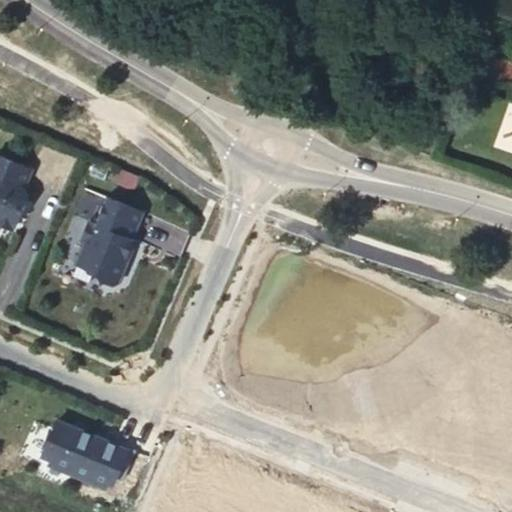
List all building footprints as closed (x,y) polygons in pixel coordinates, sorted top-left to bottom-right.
[(511,116),(501,113),(489,141),(491,151),(511,159),(511,116)] [(26,167),(0,157),(0,224),(9,227),(22,193),(19,186),(26,167)] [(115,183),(134,190),(139,176),(121,169),(115,183)] [(95,269),(98,276),(112,281),(118,278),(126,260),(123,253),(141,209),(104,194),(94,220),(87,218),(80,237),(83,238),(74,260),(95,269)] [(43,445),(40,454),(49,458),(73,468),(71,473),(106,488),(108,483),(113,473),(118,475),(130,447),(106,437),(105,439),(93,435),(54,419),(50,429),(43,445)] [(47,428),(41,444),(43,445),(50,429),(47,428)] [(71,473),(73,468),(49,458),(47,463),(71,473)]
